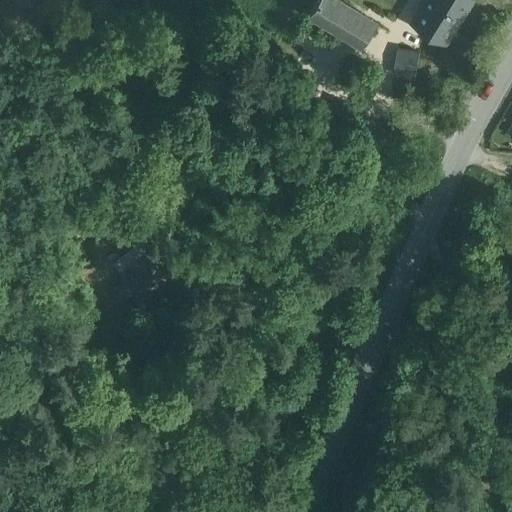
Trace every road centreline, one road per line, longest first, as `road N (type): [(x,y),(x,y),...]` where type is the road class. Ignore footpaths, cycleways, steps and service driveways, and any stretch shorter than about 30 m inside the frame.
road 1 (secondary): [(305,511),(453,166),(511,70)]
road 2 (unknown): [(0,188),(159,119),(435,207)]
road 3 (track): [(142,85),(331,107),(402,134),(453,166),(511,166)]
road 4 (unknown): [(451,390),(435,207)]
road 5 (track): [(0,85),(142,85)]
road 6 (unknown): [(505,511),(451,390)]
